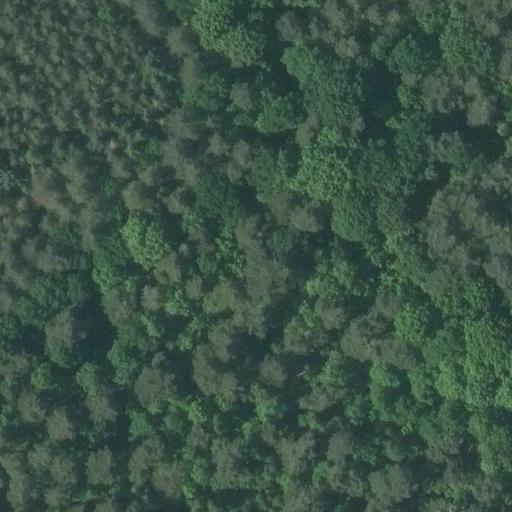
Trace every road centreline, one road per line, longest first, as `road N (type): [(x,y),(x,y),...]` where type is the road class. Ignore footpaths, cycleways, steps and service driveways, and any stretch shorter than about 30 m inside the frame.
road 1 (track): [(239,0),(511,408)]
road 2 (track): [(310,106),(243,198),(158,270),(42,443),(0,476)]
